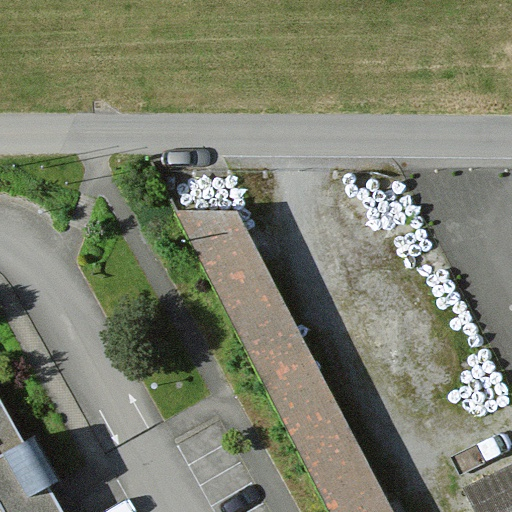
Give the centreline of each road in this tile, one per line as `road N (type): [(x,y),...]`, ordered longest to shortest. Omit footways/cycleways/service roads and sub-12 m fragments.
road 1 (residential): [(511,127),(0,127)]
road 2 (residential): [(0,235),(47,280),(132,438)]
